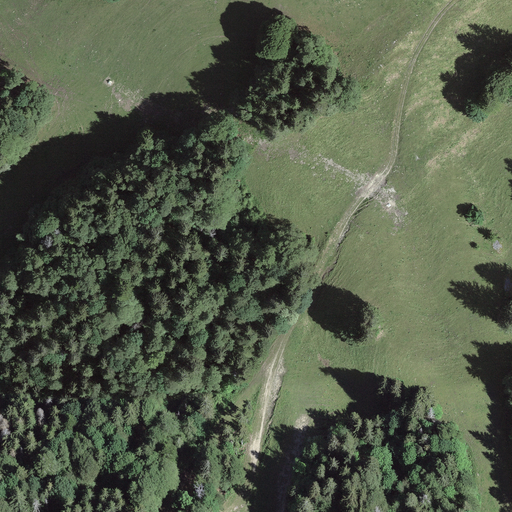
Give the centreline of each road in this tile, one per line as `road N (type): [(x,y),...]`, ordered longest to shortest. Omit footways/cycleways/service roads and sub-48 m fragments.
road 1 (track): [(420,53),(421,94),(511,467)]
road 2 (track): [(457,0),(420,53),(393,164),(348,216),(315,296)]
